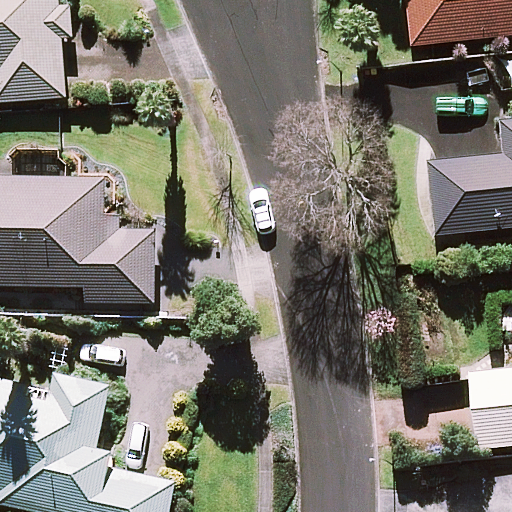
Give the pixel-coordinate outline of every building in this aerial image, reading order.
[(0,0),(0,107),(71,104),(69,47),(79,47),(77,6),(67,7),(66,0),(0,0)] [(511,0),(412,0),(418,51),(511,41),(511,0)] [(511,161),(439,169),(446,240),(511,233),(511,161)] [(112,226),(113,185),(0,183),(0,290),(62,292),(62,307),(160,309),(162,226),(112,226)] [(511,377),(477,381),(484,453),(511,450),(511,377)] [(0,495),(7,497),(4,508),(19,511),(175,511),(181,489),(100,470),(117,394),(63,382),(60,397),(0,382),(0,495)]
